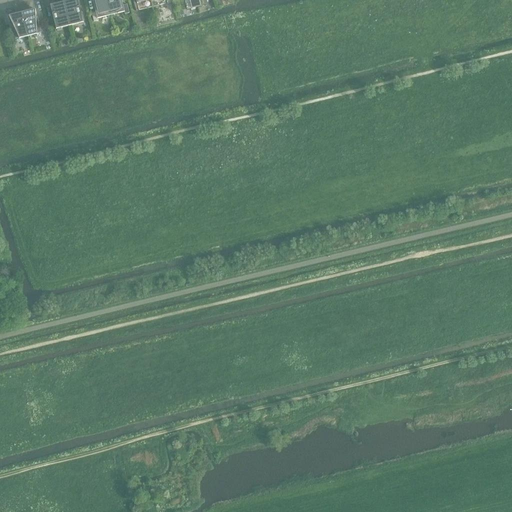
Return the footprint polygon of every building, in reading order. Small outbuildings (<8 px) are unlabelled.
[(73,0),(64,2),(70,26),(83,23),(77,0),(73,0)] [(106,0),(92,0),(95,12),(91,13),(93,22),(98,21),(97,19),(111,16),(106,0)] [(121,0),(106,0),(111,16),(124,12),(124,14),(129,13),(127,5),(123,6),(121,0)] [(150,0),(135,0),(139,11),(152,8),(150,0)] [(64,2),(50,6),(56,30),(70,26),(64,2)] [(35,10),(22,13),(28,37),(36,35),(36,34),(37,34),(41,33),(37,18),(36,18),(35,10)] [(12,24),(11,24),(15,40),(19,39),(19,38),(20,39),(28,37),(22,13),(9,16),(12,24)]
